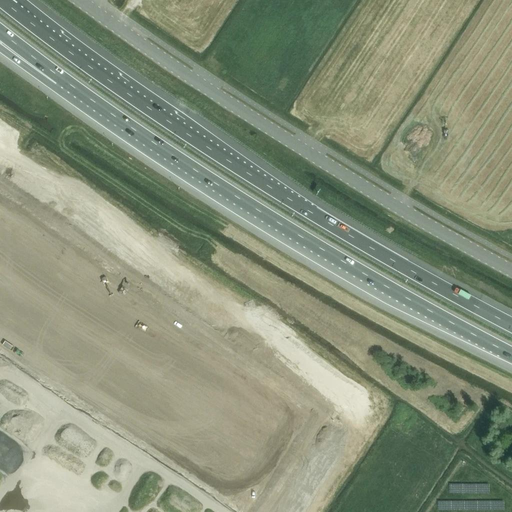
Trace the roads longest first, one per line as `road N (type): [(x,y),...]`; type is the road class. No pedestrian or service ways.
road 1 (motorway): [(511,325),(223,158),(14,10)]
road 2 (motorway): [(61,77),(322,250),(511,355)]
road 3 (unclassified): [(511,269),(300,150),(80,0)]
